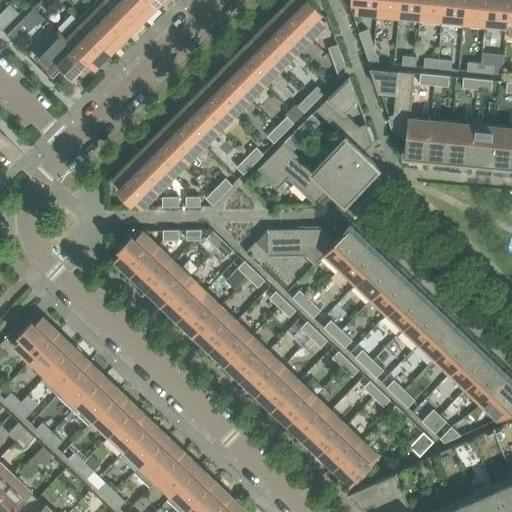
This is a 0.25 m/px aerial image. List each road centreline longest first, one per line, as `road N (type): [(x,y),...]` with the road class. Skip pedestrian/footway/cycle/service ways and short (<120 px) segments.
road 1 (residential): [(306,511),(52,274),(33,246),(31,201),(69,146)]
road 2 (residential): [(219,0),(69,146)]
